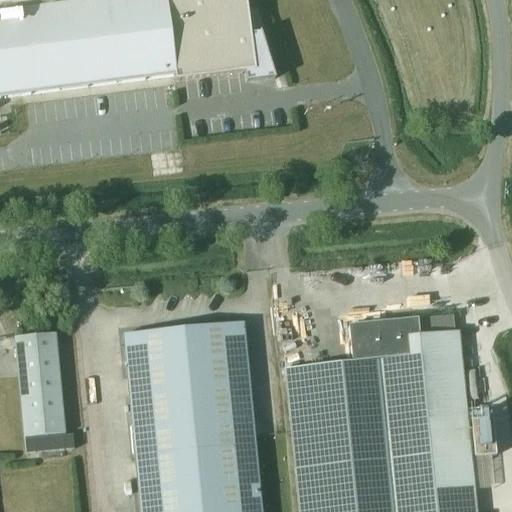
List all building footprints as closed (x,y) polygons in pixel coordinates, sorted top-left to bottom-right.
[(0,0),(0,99),(173,77),(174,83),(244,74),(245,83),(272,80),(272,81),(274,80),(259,33),(258,34),(258,35),(249,36),(244,0),(0,0)] [(351,364),(284,370),(297,511),(475,511),(458,333),(453,334),(452,318),(418,321),(348,327),(351,364)] [(122,337),(139,511),(259,511),(242,325),(122,337)] [(64,436),(54,336),(14,340),(23,440),(64,436)] [(72,450),(71,436),(23,441),(25,455),(72,450)]
